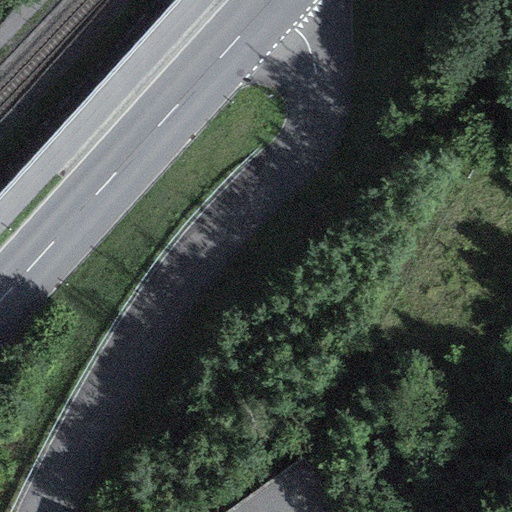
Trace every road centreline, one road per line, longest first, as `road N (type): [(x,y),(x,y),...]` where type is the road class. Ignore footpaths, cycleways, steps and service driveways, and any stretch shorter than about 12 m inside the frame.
road 1 (unclassified): [(45,511),(75,444),(194,260),(313,142),(323,117),(320,69),(297,26),(270,1)]
road 2 (primary): [(270,1),(0,302)]
road 3 (trunk): [(511,406),(340,511)]
